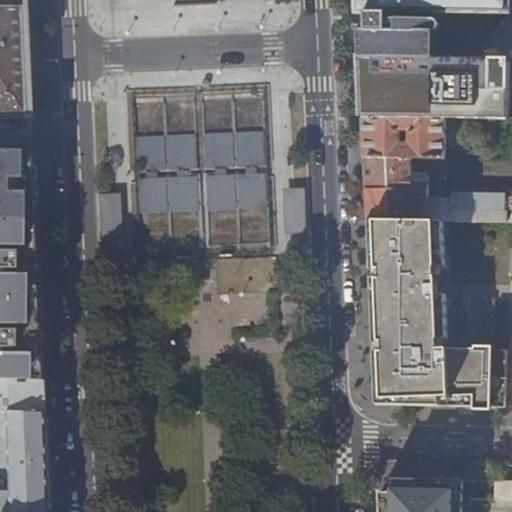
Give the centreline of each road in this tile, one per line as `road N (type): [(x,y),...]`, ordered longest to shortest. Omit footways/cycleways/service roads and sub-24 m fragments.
road 1 (motorway): [(259,511),(236,0)]
road 2 (motorway): [(134,0),(155,511)]
road 3 (primary): [(75,56),(94,511)]
road 4 (primary): [(338,435),(318,45)]
road 5 (unclassified): [(75,56),(318,45)]
road 6 (unclassified): [(338,435),(511,441)]
